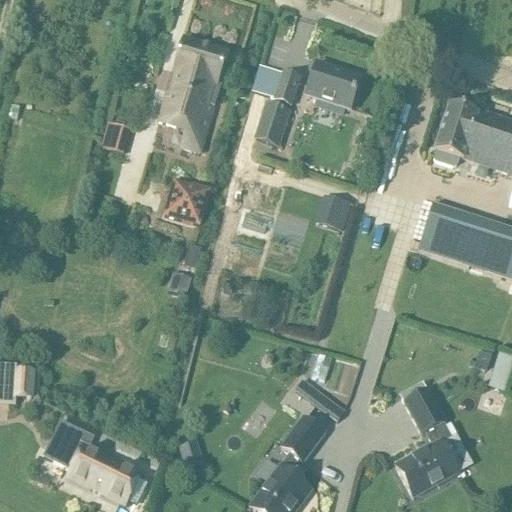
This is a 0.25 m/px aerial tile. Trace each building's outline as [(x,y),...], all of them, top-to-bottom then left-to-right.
[(172,76),(157,126),(185,134),(180,150),(198,155),(219,88),(217,88),(226,57),(181,44),(172,76)] [(347,113),(358,80),(314,66),(303,99),(347,113)] [(282,75),(272,105),(291,111),(301,81),(282,75)] [(511,125),(477,114),(475,118),(447,109),(433,155),(434,155),(431,163),(434,167),(452,173),(456,171),(459,163),(511,180),(511,125)] [(108,126),(100,153),(123,159),(130,133),(108,126)] [(210,194),(173,183),(162,220),(199,231),(210,194)] [(416,257),(419,257),(511,286),(511,233),(431,208),(416,257)] [(188,248),(184,267),(197,270),(201,250),(188,248)] [(174,274),(166,292),(190,302),(197,283),(174,274)] [(511,359),(498,355),(487,388),(503,393),(511,366),(511,359)] [(32,377),(15,376),(13,401),(30,402),(32,377)] [(294,394),(337,425),(344,416),(301,384),(294,394)] [(394,470),(412,502),(457,477),(440,447),(450,441),(443,427),(445,426),(427,394),(403,406),(421,439),(425,437),(432,450),(394,470)] [(293,511),(298,507),(299,509),(311,494),(290,478),(299,465),(302,467),(324,437),(303,421),(280,451),(289,458),(249,511),(293,511)] [(139,478),(82,450),(67,480),(125,508),(139,478)]
